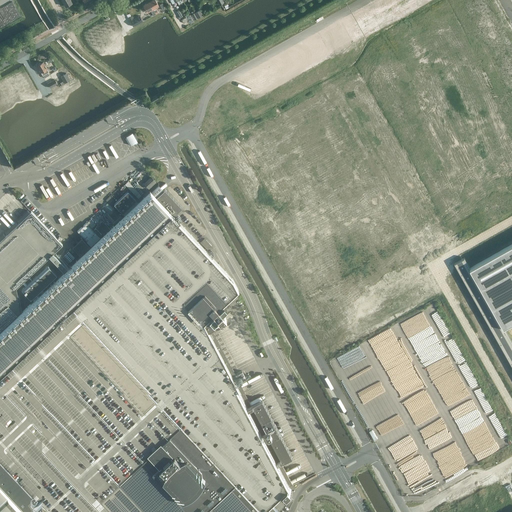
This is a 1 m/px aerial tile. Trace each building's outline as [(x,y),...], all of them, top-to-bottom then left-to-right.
[(158,12),(155,8),(159,6),(155,0),(151,0),(149,2),(156,14),(158,12)] [(156,14),(149,2),(143,5),(147,12),(150,10),(152,13),(153,15),(156,14)] [(201,10),(195,13),(198,18),(199,19),(204,16),(201,10)] [(0,19),(0,25),(0,26),(11,22),(8,16),(0,19)] [(143,21),(140,16),(134,19),(130,21),(133,26),(143,21)] [(43,75),(44,77),(49,75),(47,73),(49,72),(43,62),(40,63),(38,64),(38,65),(37,65),(43,75)] [(68,72),(48,83),(52,91),(73,79),(68,72)] [(133,132),(125,136),(130,145),(138,142),(133,132)] [(355,201),(354,184),(353,183),(349,183),(349,181),(355,179),(348,179),(347,172),(346,172),(345,175),(344,176),(345,173),(343,168),(340,169),(343,158),(334,147),(338,144),(333,144),(332,142),(321,145),(322,157),(318,157),(318,162),(322,163),(329,187),(331,179),(337,181),(340,184),(335,188),(342,186),(347,200),(353,202),(355,201)] [(142,182),(147,188),(155,182),(149,176),(142,182)] [(288,511),(290,507),(287,506),(285,510),(282,511),(278,511),(270,503),(282,492),(284,494),(285,493),(287,496),(292,491),(288,487),(289,486),(293,484),(281,462),(293,456),(263,399),(251,405),(240,382),(246,379),(242,371),(235,373),(211,327),(214,325),(213,322),(217,317),(220,320),(225,316),(221,311),(226,307),(223,303),(221,302),(235,290),(232,279),(173,216),(182,208),(165,189),(164,190),(158,184),(151,191),(150,190),(100,237),(86,222),(77,231),(91,246),(21,312),(19,296),(17,295),(16,288),(63,244),(60,242),(62,240),(59,237),(57,239),(31,211),(30,212),(28,210),(17,220),(19,222),(17,224),(15,222),(5,232),(7,234),(5,235),(3,233),(0,236),(0,511),(288,511)] [(122,213),(136,200),(128,191),(114,204),(122,213)] [(511,242),(470,266),(503,325),(511,320),(511,242)] [(511,341),(503,325),(470,266),(465,257),(454,263),(511,365),(511,341)] [(30,299),(57,274),(48,265),(22,290),(30,299)]
